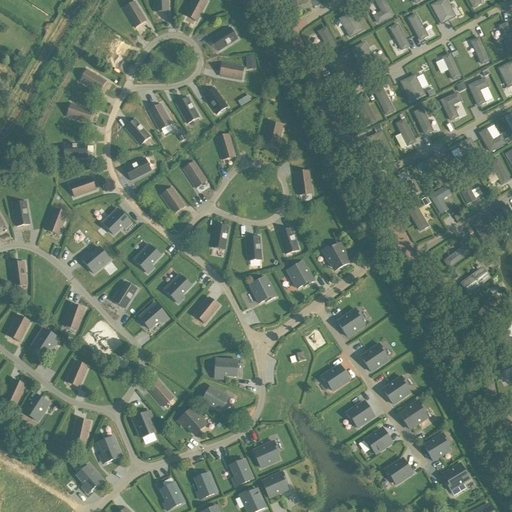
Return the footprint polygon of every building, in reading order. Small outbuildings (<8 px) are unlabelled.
[(154,0),(155,13),(168,12),(167,0),(154,0)] [(203,0),(193,0),(185,17),(197,23),(207,2),(203,0)] [(301,0),(292,0),(295,12),(312,8),(309,0),(302,0),(301,0)] [(395,15),(387,0),(375,0),(382,11),(374,15),(378,23),(395,15)] [(457,16),(448,0),(440,0),(432,5),(443,24),(457,16)] [(123,9),(135,29),(146,22),(134,2),(123,9)] [(365,29),(354,10),(340,18),(351,37),(365,29)] [(430,36),(417,12),(408,17),(420,41),(430,36)] [(511,48),(511,32),(507,22),(499,26),(509,50),(511,48)] [(399,23),(390,28),(402,50),(412,45),(399,23)] [(327,26),(318,31),(325,42),(317,46),(322,55),(339,46),(327,26)] [(231,28),(211,41),(218,52),(238,40),(231,28)] [(491,60),(480,36),(471,40),(482,64),(491,60)] [(366,40),(351,49),(362,68),(377,60),(366,40)] [(453,58),(451,53),(442,56),(453,80),(462,75),(454,57),(453,58)] [(344,59),(342,54),(327,62),(338,82),(353,74),(344,59)] [(246,57),(247,65),(256,64),(255,56),(246,57)] [(511,62),(500,69),(509,88),(511,86),(511,62)] [(219,77),(242,81),(244,68),(222,64),(219,77)] [(80,82),(100,93),(106,82),(86,70),(80,82)] [(425,95),(416,75),(400,82),(410,102),(425,95)] [(486,77),(469,84),(478,105),(487,102),(482,89),(490,86),(486,77)] [(463,83),(456,86),(459,93),(466,90),(463,83)] [(203,96),(217,115),(227,108),(214,89),(203,96)] [(394,112),(382,89),(374,94),(385,116),(394,112)] [(440,101),(450,121),(458,118),(452,105),(460,102),(456,93),(440,101)] [(248,96),(241,100),(244,105),(251,101),(248,96)] [(187,125),(199,118),(188,98),(176,105),(187,125)] [(376,122),(365,99),(356,103),(366,126),(376,122)] [(89,124),(93,112),(71,104),(67,117),(89,124)] [(149,111),(160,131),(171,125),(160,105),(149,111)] [(433,131),(423,109),(414,113),(424,135),(433,131)] [(125,129),(140,147),(150,138),(135,121),(125,129)] [(404,121),(395,125),(407,148),(416,143),(404,121)] [(282,126),(269,123),(264,143),(277,146),(282,126)] [(374,128),(377,133),(382,131),(380,125),(374,128)] [(495,139),(488,128),(480,133),(491,152),(507,143),(505,140),(502,135),(495,139)] [(391,152),(381,132),(366,139),(376,159),(391,152)] [(223,161),(235,157),(229,135),(216,139),(223,161)] [(482,157),(471,137),(457,145),(467,165),(482,157)] [(64,158),(87,158),(87,145),(64,145),(64,158)] [(447,171),(438,154),(424,162),(433,179),(447,171)] [(125,170),(130,182),(151,171),(145,160),(125,170)] [(498,161),(489,166),(502,189),(511,184),(498,161)] [(196,189),(207,182),(194,163),(183,170),(196,189)] [(296,174),(299,196),(312,195),(309,172),(296,174)] [(406,187),(400,176),(391,181),(402,200),(419,191),(414,183),(406,187)] [(96,190),(91,178),(70,186),(74,198),(96,190)] [(463,178),(453,184),(466,207),(476,202),(463,178)] [(446,188),(428,198),(439,217),(448,212),(442,202),(451,197),(446,188)] [(174,215),(185,208),(172,189),(161,196),(174,215)] [(416,194),(411,198),(413,202),(419,199),(416,194)] [(431,204),(427,197),(421,201),(425,207),(431,204)] [(17,227),(30,225),(26,203),(13,205),(17,227)] [(511,230),(511,214),(506,205),(493,213),(506,234),(511,230)] [(415,206),(408,210),(420,231),(424,229),(425,229),(428,228),(428,226),(426,224),(425,223),(415,206)] [(46,231),(58,236),(67,215),(54,210),(46,231)] [(131,223),(118,210),(103,224),(113,235),(125,224),(127,226),(131,223)] [(485,221),(475,227),(487,247),(489,247),(493,245),(494,245),(497,244),(498,241),(485,221)] [(215,226),(211,248),(224,251),(228,228),(215,226)] [(279,233),(286,255),(298,251),(291,229),(279,233)] [(246,239),(248,262),(261,261),(259,238),(246,239)] [(333,263),(337,270),(350,263),(340,244),(334,248),(333,246),(323,251),(330,265),(333,263)] [(160,256),(150,246),(135,261),(148,274),(151,270),(149,268),(160,256)] [(82,260),(94,274),(110,260),(100,249),(88,259),(86,257),(82,260)] [(464,249),(444,264),(449,271),(469,257),(464,249)] [(14,287),(27,286),(24,263),(11,265),(14,287)] [(300,264),(287,271),(297,289),(304,286),(305,287),(314,282),(307,270),(304,271),(300,264)] [(451,274),(455,279),(460,276),(456,270),(451,274)] [(490,282),(481,270),(460,286),(469,297),(490,282)] [(191,286),(180,276),(165,291),(178,304),(182,300),(179,298),(191,286)] [(263,279),(250,286),(259,304),(266,301),(266,303),(276,298),(270,285),(267,286),(263,279)] [(125,283),(113,302),(124,309),(136,290),(125,283)] [(493,297),(478,315),(488,323),(503,304),(502,301),(499,298),(497,298),(495,296),(493,297)] [(26,306),(30,300),(24,297),(20,303),(26,306)] [(209,298),(194,316),(204,324),(219,307),(209,298)] [(168,318),(155,304),(139,318),(149,330),(162,319),(164,322),(168,318)] [(77,331),(84,310),(72,305),(64,327),(77,331)] [(362,319),(356,310),(344,318),(346,321),(339,325),(347,337),(364,326),(360,320),(362,319)] [(19,343),(30,322),(18,316),(8,337),(19,343)] [(492,324),(498,329),(502,323),(496,319),(492,324)] [(59,339),(43,330),(32,348),(45,356),(53,342),(56,344),(59,339)] [(511,338),(511,340),(501,331),(496,338),(511,350),(511,338)] [(385,354),(379,345),(368,353),(369,356),(363,360),(371,372),(388,361),(384,355),(385,354)] [(303,352),(296,354),(299,363),(306,361),(303,352)] [(216,361),(215,379),(220,379),(220,376),(236,377),(237,362),(216,361)] [(511,361),(499,367),(505,380),(511,376),(511,361)] [(88,367),(75,362),(66,383),(79,389),(88,367)] [(333,370),(321,378),(327,387),(329,386),(333,392),(350,380),(341,368),(335,373),(333,370)] [(390,386),(391,388),(385,393),(393,405),(410,393),(406,388),(408,386),(401,378),(390,386)] [(16,407),(25,386),(13,380),(4,401),(16,407)] [(158,382),(148,390),(164,408),(174,399),(158,382)] [(229,398),(210,388),(201,404),(206,406),(207,404),(221,412),(229,398)] [(50,405),(37,397),(28,410),(25,407),(21,414),(38,425),(50,405)] [(403,419),(412,432),(429,420),(426,414),(427,413),(421,403),(408,412),(410,414),(403,419)] [(374,417),(366,405),(359,409),(358,407),(346,415),(352,423),(353,422),(357,428),(374,417)] [(179,422),(182,426),(185,424),(196,436),(207,426),(193,410),(179,422)] [(152,417),(150,412),(133,419),(141,439),(155,433),(149,418),(152,417)] [(77,420),(72,442),(85,445),(90,423),(77,420)] [(392,443),(384,431),(377,436),(376,433),(364,441),(370,450),(372,449),(376,455),(392,443)] [(425,449),(433,461),(450,451),(447,445),(448,444),(443,435),(430,442),(432,445),(425,449)] [(104,464),(121,457),(113,437),(99,443),(105,458),(102,459),(104,464)] [(279,453),(274,443),(253,452),(261,469),(280,460),(277,453),(279,453)] [(253,480),(244,460),(230,466),(237,481),(234,483),(236,487),(253,480)] [(396,485),(413,474),(405,462),(398,466),(396,464),(384,472),(390,481),(392,479),(396,485)] [(468,477),(461,464),(443,475),(447,481),(445,482),(451,491),(463,484),(461,481),(468,477)] [(89,494),(103,481),(88,465),(77,475),(88,488),(85,490),(89,494)] [(287,483),(282,473),(269,479),(270,482),(263,485),(269,499),(288,490),(285,484),(287,483)] [(198,496),(200,500),(217,493),(209,474),(195,479),(201,494),(198,496)] [(174,484),(161,491),(168,505),(165,507),(167,511),(184,503),(174,484)] [(252,491),(251,490),(239,495),(246,511),(258,511),(267,508),(258,488),(252,491)] [(271,504),(274,511),(289,511),(286,504),(282,506),(280,501),(271,504)]
